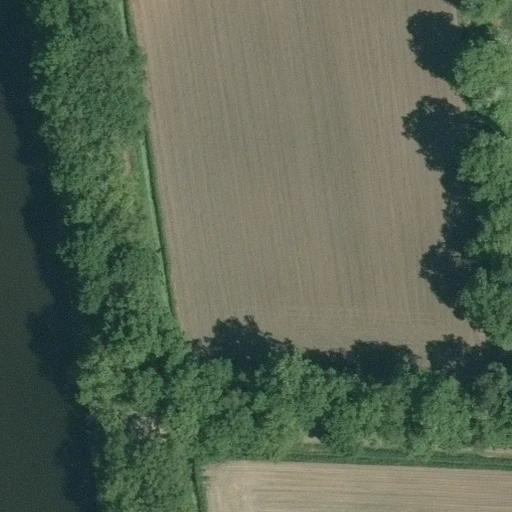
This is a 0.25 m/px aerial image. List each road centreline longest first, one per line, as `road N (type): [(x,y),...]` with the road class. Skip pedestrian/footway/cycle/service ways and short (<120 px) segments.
road 1 (unclassified): [(137,423),(68,0)]
road 2 (unclassified): [(511,449),(137,423)]
